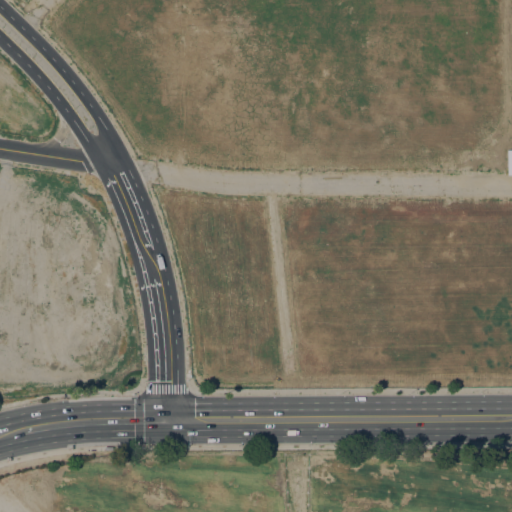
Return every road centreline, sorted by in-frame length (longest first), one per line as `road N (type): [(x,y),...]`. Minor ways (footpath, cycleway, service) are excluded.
road 1 (primary): [(511,417),(168,419)]
road 2 (secondary): [(123,183),(114,146),(82,94),(0,5)]
road 3 (secondary): [(0,37),(123,183)]
road 4 (primary): [(168,419),(21,429)]
road 5 (secondary): [(168,419),(157,281)]
